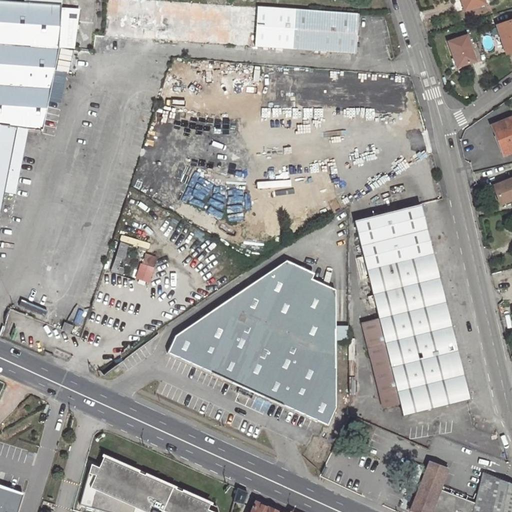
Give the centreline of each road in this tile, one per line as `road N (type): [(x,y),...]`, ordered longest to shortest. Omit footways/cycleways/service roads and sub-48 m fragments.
road 1 (primary): [(0,358),(341,511)]
road 2 (residential): [(444,132),(511,419)]
road 3 (unknown): [(28,236),(68,235),(90,218),(135,47)]
road 4 (unknown): [(64,387),(173,297),(178,258),(162,235)]
road 5 (residential): [(403,0),(444,132)]
